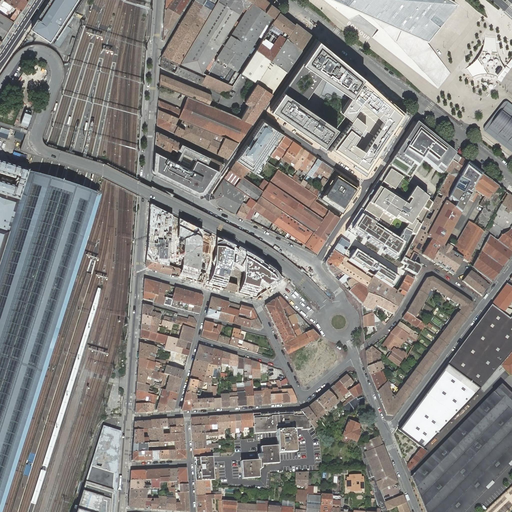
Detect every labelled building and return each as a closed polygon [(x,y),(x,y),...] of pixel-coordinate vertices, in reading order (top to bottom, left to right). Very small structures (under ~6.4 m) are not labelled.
[(50,0),(31,29),(50,41),(76,0),(50,0)] [(162,55),(179,63),(181,64),(218,0),(194,0),(180,22),(162,55)] [(167,7),(171,0),(165,0),(163,39),(164,40),(179,14),(167,7)] [(171,0),(167,7),(179,14),(188,0),(171,0)] [(218,0),(181,64),(202,73),(205,69),(214,55),(221,43),(225,45),(231,35),(227,33),(243,7),(247,10),(253,0),(218,0)] [(256,49),(279,12),(278,11),(279,10),(266,0),(253,0),(247,10),(231,35),(225,45),(217,58),(241,74),(256,49)] [(324,0),(348,19),(358,14),(378,30),(372,37),(438,88),(451,73),(425,41),(455,4),(450,0),(324,0)] [(279,12),(256,49),(271,60),(295,25),(279,12)] [(271,60),(256,49),(241,74),(255,83),(271,93),(311,35),(296,23),(295,25),(271,60)] [(439,41),(446,32),(440,27),(433,36),(439,41)] [(496,37),(496,35),(485,34),(484,38),(484,41),(483,44),(482,47),(481,49),(480,51),(497,52),(496,49),(496,47),(496,44),(496,41),(496,37)] [(364,78),(318,40),(303,61),(284,90),(270,110),(323,146),(338,127),(303,103),(322,74),(353,95),(364,78)] [(497,52),(480,51),(480,52),(478,55),(476,57),(488,73),(490,73),(492,74),(494,74),(495,75),(497,76),(503,67),(502,64),(501,62),(499,60),(498,56),(497,52)] [(169,70),(201,84),(204,78),(178,66),(179,63),(162,55),(161,56),(161,66),(169,70)] [(466,68),(464,69),(471,78),(474,76),(477,75),(479,74),(483,73),(486,73),(488,73),(476,57),(475,59),(473,61),(471,63),(469,65),(466,68)] [(210,93),(160,73),(159,84),(187,95),(208,104),(212,97),(210,93)] [(201,84),(227,96),(233,86),(206,74),(204,78),(201,84)] [(407,115),(364,78),(353,95),(341,112),(346,116),(351,121),(329,151),(367,176),(407,115)] [(252,123),(271,93),(255,83),(243,101),(247,104),(240,118),(252,123)] [(208,104),(187,95),(182,106),(181,109),(178,117),(238,142),(252,123),(208,104)] [(181,109),(158,99),(157,109),(178,117),(181,109)] [(502,103),(484,127),(483,128),(483,129),(483,130),(484,131),(484,132),(511,153),(511,105),(507,102),(505,102),(504,102),(502,103)] [(29,109),(21,106),(14,125),(26,128),(33,111),(29,109)] [(221,145),(224,137),(178,117),(157,109),(157,116),(171,122),(177,125),(184,129),(181,136),(217,153),(221,145)] [(171,122),(157,116),(156,124),(157,125),(167,130),(171,122)] [(263,121),(236,160),(247,168),(249,169),(258,175),(269,158),(285,136),(285,135),(263,121)] [(171,122),(167,130),(173,133),(177,125),(171,122)] [(449,150),(416,122),(388,166),(405,177),(407,172),(409,174),(422,154),(443,170),(444,171),(451,160),(457,164),(460,158),(449,150)] [(173,133),(181,136),(184,129),(177,125),(173,133)] [(155,139),(154,150),(175,160),(177,157),(169,153),(172,147),(178,150),(181,143),(156,131),(156,132),(155,139)] [(293,141),(285,135),(285,136),(269,158),(273,161),(277,154),(282,158),(284,155),(293,141)] [(233,150),(238,142),(224,137),(221,145),(233,150)] [(301,147),(293,141),(284,155),(282,158),(290,163),(291,161),(293,159),(294,157),(301,147)] [(177,157),(175,160),(154,150),(153,172),(197,194),(204,193),(219,170),(207,164),(210,157),(181,143),(178,150),(180,151),(177,157)] [(227,158),(233,150),(221,145),(217,153),(227,158)] [(305,149),(301,147),(294,157),(298,159),(305,149)] [(309,152),(305,149),(298,159),(295,164),(299,167),(309,152)] [(309,152),(299,167),(303,170),(313,155),(309,152)] [(308,173),(317,158),(313,155),(303,170),(308,173)] [(207,164),(219,170),(224,164),(223,163),(210,157),(207,164)] [(311,177),(321,161),(317,158),(308,173),(307,174),(311,177)] [(464,161),(460,158),(457,164),(451,160),(444,171),(448,173),(437,193),(447,199),(458,179),(461,174),(467,163),(464,161)] [(236,160),(230,168),(242,176),(247,169),(249,170),(249,169),(247,168),(236,160)] [(311,177),(315,180),(315,179),(316,177),(325,163),(321,161),(311,177)] [(0,511),(1,511),(101,195),(97,194),(34,174),(31,173),(28,172),(0,163),(0,511)] [(318,179),(320,180),(321,179),(329,166),(325,163),(316,177),(318,179)] [(482,175),(467,163),(461,174),(458,179),(447,199),(445,202),(460,213),(468,199),(473,190),(482,175)] [(319,188),(321,189),(323,185),(325,182),(329,176),(334,169),(329,166),(321,179),(324,181),(319,188)] [(405,177),(388,166),(360,209),(380,221),(388,227),(394,217),(407,226),(405,230),(410,233),(415,236),(432,203),(415,188),(407,199),(394,190),(402,177),(403,179),(405,177)] [(230,168),(229,170),(229,171),(240,178),(242,176),(230,168)] [(281,209),(325,240),(340,217),(315,200),(317,196),(312,193),(308,190),(304,187),(300,184),(296,181),(292,179),(287,176),(283,173),(278,169),(275,174),(273,176),(269,182),(269,183),(263,191),(260,195),(281,209)] [(320,191),(317,195),(343,212),(359,187),(346,178),(334,169),(329,176),(325,182),(323,185),(321,189),(320,191)] [(242,176),(240,178),(229,171),(229,170),(224,178),(224,179),(246,194),(256,201),(251,208),(255,210),(273,223),(281,209),(260,195),(263,191),(258,188),(244,178),(242,176)] [(270,170),(264,179),(265,180),(269,174),(273,176),(275,174),(270,170)] [(265,180),(269,183),(269,182),(273,176),(269,174),(265,180)] [(488,179),(482,175),(473,190),(468,199),(472,201),(477,192),(478,193),(479,193),(482,195),(482,196),(484,197),(479,205),(484,208),(492,194),(493,194),(498,187),(492,182),(488,179)] [(218,205),(236,214),(246,194),(224,179),(224,178),(213,194),(218,205)] [(264,179),(258,188),(263,191),(269,183),(265,180),(264,179)] [(432,203),(415,236),(404,257),(413,262),(415,259),(419,252),(428,237),(431,239),(422,255),(453,274),(462,259),(454,254),(450,251),(452,249),(446,246),(444,248),(442,247),(443,246),(442,245),(427,236),(445,202),(447,199),(437,193),(433,201),(432,203)] [(246,194),(236,214),(240,216),(244,218),(244,217),(250,207),(251,208),(256,201),(246,194)] [(508,232),(511,228),(510,228),(511,225),(511,197),(508,194),(501,205),(496,212),(483,232),(489,236),(497,241),(501,236),(508,232)] [(172,214),(150,202),(148,230),(146,259),(168,264),(172,214)] [(460,213),(445,202),(427,236),(442,245),(445,239),(460,213)] [(244,217),(244,218),(250,221),(255,210),(251,208),(250,207),(244,217)] [(273,223),(316,253),(317,253),(325,240),(281,209),(273,223)] [(380,221),(360,209),(356,216),(345,232),(355,238),(355,236),(394,261),(399,255),(410,233),(405,230),(396,242),(376,228),(380,221)] [(203,229),(179,217),(178,232),(184,235),(182,263),(181,268),(179,276),(197,281),(203,229)] [(455,245),(454,247),(457,249),(454,254),(462,259),(467,262),(470,257),(483,233),(483,232),(469,222),(455,245)] [(501,236),(497,241),(511,253),(511,229),(511,228),(508,232),(501,236)] [(233,244),(216,236),(214,261),(209,284),(224,288),(226,281),(232,258),(233,244)] [(511,254),(511,252),(489,236),(481,251),(502,268),(511,254)] [(391,288),(398,278),(354,250),(352,254),(346,250),(350,244),(341,239),(333,250),(348,259),(346,262),(372,278),(373,276),(391,288)] [(348,259),(333,250),(332,252),(346,262),(348,259)] [(250,254),(245,251),(244,274),(239,293),(247,295),(256,297),(260,277),(267,282),(276,277),(276,273),(269,267),(258,259),(250,254)] [(502,268),(481,251),(473,267),(492,282),(502,268)] [(346,262),(332,252),(325,262),(327,267),(332,265),(342,272),(345,274),(352,279),(359,284),(366,288),(372,278),(368,276),(347,262),(346,262)] [(170,274),(179,276),(181,268),(172,265),(168,264),(162,263),(146,259),(145,267),(146,267),(159,271),(170,274)] [(332,265),(327,267),(329,271),(335,277),(335,276),(338,275),(342,272),(332,265)] [(462,281),(482,296),(492,282),(473,267),(462,281)] [(11,511),(17,511),(77,322),(81,309),(92,275),(87,273),(65,340),(11,511)] [(354,286),(359,284),(352,279),(345,274),(339,280),(338,280),(342,284),(346,281),(351,289),(354,286)] [(404,297),(400,294),(391,288),(373,276),(372,278),(366,288),(359,284),(354,286),(351,289),(350,289),(348,291),(361,304),(362,316),(372,312),(373,313),(376,306),(392,314),(393,314),(393,313),(398,307),(404,297)] [(392,397),(386,382),(377,391),(380,399),(383,406),(387,417),(391,417),(424,374),(430,365),(461,323),(468,314),(472,309),(471,302),(462,296),(458,293),(456,291),(451,288),(449,287),(432,276),(426,278),(425,280),(424,282),(423,284),(421,287),(419,290),(416,295),(412,303),(406,313),(416,318),(432,290),(459,307),(446,324),(441,331),(431,344),(427,350),(422,357),(417,364),(413,369),(407,376),(403,383),(402,383),(392,397)] [(414,279),(407,276),(404,280),(403,283),(402,283),(399,289),(402,290),(400,294),(404,297),(406,293),(411,284),(414,279)] [(144,279),(143,292),(155,295),(158,296),(160,283),(145,279),(144,279)] [(224,288),(235,291),(237,284),(226,281),(224,288)] [(155,295),(153,302),(158,303),(163,304),(165,298),(167,298),(170,286),(160,283),(158,296),(155,295)] [(511,287),(507,283),(491,304),(503,313),(511,301),(511,287)] [(184,290),(175,287),(172,300),(180,302),(181,302),(184,290)] [(35,488),(30,503),(35,505),(62,421),(83,353),(95,314),(97,304),(100,289),(98,288),(94,300),(75,362),(35,488)] [(202,295),(184,290),(181,302),(187,303),(194,305),(201,307),(203,298),(202,295)] [(155,295),(143,292),(143,295),(143,299),(153,302),(155,295)] [(279,296),(277,298),(280,305),(282,310),(289,306),(285,303),(279,296)] [(165,298),(163,304),(170,306),(172,300),(167,298),(165,298)] [(211,298),(208,309),(217,311),(220,300),(212,298),(211,298)] [(280,305),(277,298),(271,302),(265,306),(274,325),(283,344),(289,341),(295,337),(291,327),(287,319),(282,310),(280,305)] [(172,300),(170,306),(178,308),(180,302),(172,300)] [(220,300),(217,311),(220,312),(226,314),(227,310),(229,302),(220,300)] [(181,302),(180,302),(178,308),(185,310),(187,303),(181,302)] [(241,306),(229,302),(227,310),(239,313),(241,306)] [(187,303),(185,310),(192,312),(194,305),(187,303)] [(142,315),(159,319),(161,314),(157,313),(151,312),(153,307),(143,304),(142,305),(142,315)] [(447,364),(479,389),(500,366),(511,350),(511,316),(510,318),(503,313),(491,304),(487,310),(472,330),(472,331),(469,335),(468,335),(447,364)] [(199,314),(201,307),(194,305),(192,312),(199,314)] [(239,313),(227,310),(226,314),(231,315),(233,316),(235,316),(237,317),(238,314),(239,315),(241,315),(242,314),(245,315),(245,316),(246,317),(245,319),(251,321),(257,319),(252,309),(241,306),(239,313)] [(289,306),(282,310),(287,319),(291,327),(295,337),(305,333),(312,329),(304,321),(297,314),(289,306)] [(217,311),(208,309),(206,316),(207,316),(218,319),(218,318),(220,312),(217,311)] [(372,312),(362,316),(363,327),(364,327),(374,326),(374,322),(377,322),(379,324),(376,326),(376,327),(377,332),(381,329),(384,326),(373,313),(372,312)] [(417,327),(422,330),(425,324),(416,318),(406,313),(402,318),(417,327)] [(158,326),(159,319),(142,315),(141,324),(149,326),(149,324),(158,326)] [(188,319),(177,316),(175,324),(182,326),(186,326),(188,319)] [(186,326),(195,329),(196,323),(193,318),(189,316),(188,319),(186,326)] [(250,328),(251,321),(245,319),(240,318),(237,317),(235,316),(233,323),(250,328)] [(262,328),(257,319),(251,321),(250,328),(259,330),(262,328)] [(163,320),(162,320),(161,325),(168,327),(167,329),(171,330),(172,325),(170,324),(170,322),(163,320)] [(205,321),(203,330),(216,333),(217,330),(212,328),(213,323),(205,321)] [(397,326),(409,335),(412,337),(415,332),(400,322),(397,326)] [(156,333),(158,326),(149,324),(149,326),(141,324),(141,329),(150,331),(156,333)] [(179,340),(191,343),(195,329),(186,326),(182,326),(178,339),(179,340)] [(391,333),(403,341),(404,342),(408,337),(409,335),(397,326),(390,333),(391,333)] [(233,328),(231,337),(238,339),(240,335),(241,330),(233,328)] [(150,331),(141,329),(140,337),(148,339),(150,331)] [(320,338),(312,329),(305,333),(310,343),(320,338)] [(201,337),(217,341),(219,335),(219,334),(216,333),(203,330),(201,336),(201,337)] [(156,333),(150,331),(148,339),(155,341),(157,333),(156,333)] [(166,344),(168,336),(166,336),(157,333),(155,341),(166,344)] [(291,345),(285,348),(288,354),(292,352),(298,349),(303,347),(310,343),(305,333),(295,337),(289,341),(291,345)] [(403,360),(403,361),(404,358),(405,356),(407,354),(403,351),(401,353),(397,350),(396,351),(395,350),(393,348),(395,346),(399,349),(400,347),(400,346),(403,341),(391,333),(388,338),(382,345),(382,346),(387,349),(390,351),(392,352),(403,360)] [(171,351),(172,352),(176,353),(181,354),(182,348),(177,347),(179,340),(178,339),(172,338),(169,337),(168,336),(166,344),(168,344),(167,348),(165,348),(164,349),(171,351)] [(238,339),(231,337),(229,345),(236,347),(238,342),(238,339)] [(181,354),(188,356),(191,343),(179,340),(177,347),(182,348),(181,354)] [(244,341),(243,341),(241,346),(249,348),(248,351),(256,353),(258,347),(244,341)] [(140,343),(139,358),(153,362),(164,365),(166,366),(167,366),(168,360),(166,359),(166,360),(156,359),(154,359),(157,347),(140,343)] [(199,345),(197,352),(211,356),(212,356),(213,349),(199,345)] [(366,351),(367,366),(381,361),(380,357),(379,355),(381,353),(378,351),(372,347),(366,351)] [(221,364),(222,352),(213,349),(212,356),(211,356),(209,364),(207,364),(205,373),(204,377),(212,378),(214,369),(217,369),(217,366),(221,364)] [(511,350),(500,366),(504,370),(510,375),(511,373),(511,350)] [(211,356),(197,352),(194,360),(207,364),(209,364),(211,356)] [(228,365),(230,354),(222,352),(221,364),(228,365)] [(387,359),(398,367),(403,360),(392,352),(387,359)] [(173,368),(184,371),(188,356),(181,354),(176,353),(173,368)] [(235,367),(237,367),(237,356),(230,354),(228,365),(228,366),(235,367)] [(152,370),(153,371),(154,367),(163,370),(164,365),(153,362),(139,358),(138,360),(138,366),(152,370)] [(251,360),(244,358),(244,369),(244,370),(250,370),(250,372),(249,372),(249,375),(252,375),(252,370),(251,360)] [(192,370),(205,373),(207,364),(194,360),(192,370)] [(259,363),(251,360),(252,370),(252,375),(252,379),(254,379),(254,376),(258,376),(258,378),(260,378),(260,374),(259,363)] [(367,366),(370,374),(382,370),(384,369),(381,361),(367,366)] [(259,363),(260,374),(268,373),(268,366),(263,365),(264,364),(262,364),(259,363)] [(479,389),(447,364),(398,430),(422,448),(479,389)] [(152,370),(138,366),(137,374),(137,382),(145,384),(149,385),(151,386),(152,381),(149,380),(146,379),(147,377),(150,378),(162,381),(164,374),(153,371),(152,370)] [(169,375),(182,379),(184,371),(173,368),(169,367),(167,366),(166,366),(165,370),(164,374),(169,375)] [(500,366),(479,389),(483,392),(504,370),(500,366)] [(386,382),(386,381),(386,379),(385,378),(382,372),(387,370),(392,373),(395,371),(390,367),(384,369),(382,370),(370,374),(374,383),(377,391),(386,382)] [(203,383),(204,377),(205,373),(192,370),(189,379),(203,383)] [(170,391),(178,394),(182,379),(169,375),(164,374),(162,381),(160,386),(160,389),(162,389),(166,377),(168,377),(165,390),(170,391)] [(346,375),(339,380),(346,388),(352,383),(350,379),(349,378),(346,375)] [(212,378),(204,377),(203,383),(189,379),(188,387),(201,390),(202,384),(203,384),(203,383),(208,383),(207,391),(211,391),(211,386),(212,378)] [(245,393),(246,406),(254,405),(253,396),(253,393),(253,392),(253,386),(253,384),(252,380),(250,381),(250,382),(250,387),(244,387),(245,393)] [(339,380),(333,385),(342,396),(348,391),(347,390),(346,388),(339,380)] [(270,390),(270,404),(282,403),(281,394),(281,390),(281,389),(281,387),(281,386),(280,384),(279,381),(278,382),(279,390),(277,390),(270,390)] [(154,394),(155,392),(148,390),(149,385),(145,384),(137,382),(136,390),(145,392),(145,393),(149,394),(154,395),(154,394)] [(261,392),(262,405),(270,404),(270,390),(269,390),(269,388),(269,385),(269,383),(266,383),(260,384),(261,386),(261,389),(261,392)] [(511,394),(501,383),(492,392),(508,407),(511,410),(511,394)] [(237,397),(238,406),(246,406),(245,393),(244,387),(244,384),(241,384),(236,384),(236,390),(237,393),(237,397)] [(352,396),(354,398),(356,397),(361,393),(358,384),(356,385),(352,388),(348,391),(352,396)] [(333,385),(328,390),(338,402),(342,398),(342,399),(344,398),(342,396),(333,385)] [(208,408),(221,407),(221,398),(218,398),(216,398),(217,387),(211,386),(211,391),(210,395),(210,396),(210,397),(210,399),(209,403),(207,403),(208,408)] [(195,394),(199,396),(201,390),(188,387),(186,392),(190,393),(195,394)] [(161,396),(160,396),(168,399),(170,391),(165,390),(162,389),(161,396)] [(289,397),(290,403),(297,402),(297,401),(291,389),(283,389),(281,389),(281,390),(281,394),(286,394),(289,397)] [(149,396),(149,394),(145,393),(145,392),(136,390),(136,404),(143,403),(144,401),(145,395),(146,395),(149,396)] [(328,390),(316,400),(326,412),(328,411),(338,402),(328,390)] [(168,399),(176,401),(178,394),(170,391),(168,399)] [(221,407),(230,407),(228,393),(228,391),(225,392),(225,394),(220,395),(221,398),(221,407)] [(182,410),(192,409),(190,393),(186,392),(181,410),(182,410)] [(253,396),(254,405),(262,405),(261,392),(257,392),(253,393),(253,396)] [(492,392),(411,476),(420,497),(508,407),(492,392)] [(192,409),(199,409),(198,399),(196,400),(195,394),(190,393),(192,409)] [(230,407),(238,406),(237,397),(237,393),(235,393),(228,393),(230,407)] [(156,396),(154,395),(149,394),(149,396),(149,401),(149,403),(155,405),(157,396),(156,396)] [(281,394),(282,403),(290,403),(289,397),(286,394),(281,394)] [(160,396),(158,403),(166,406),(168,399),(160,396)] [(357,399),(356,397),(342,407),(348,415),(360,407),(365,402),(363,397),(357,399)] [(166,406),(165,411),(172,411),(173,410),(176,401),(168,399),(166,406)] [(199,409),(208,408),(207,403),(209,403),(210,399),(202,399),(198,399),(199,409)] [(316,400),(307,407),(317,420),(321,426),(323,425),(321,422),(322,421),(319,418),(321,416),(322,415),(324,413),(327,416),(328,415),(327,413),(326,412),(316,400)] [(153,412),(155,405),(149,403),(143,403),(136,404),(135,413),(153,412)] [(158,412),(165,411),(166,406),(158,403),(157,410),(158,412)] [(300,410),(301,411),(309,422),(312,426),(317,432),(318,431),(316,427),(317,426),(314,422),(317,420),(307,407),(300,410)] [(511,410),(508,407),(420,497),(425,511),(430,511),(511,428),(511,410)] [(253,416),(253,427),(254,433),(274,432),(274,430),(274,426),(276,426),(292,425),(292,429),(301,428),(301,430),(309,430),(309,422),(301,411),(293,412),(260,414),(261,416),(253,416)] [(248,428),(253,427),(253,416),(252,414),(240,414),(241,431),(244,431),(243,428),(245,428),(248,428)] [(229,415),(217,416),(217,425),(218,432),(218,435),(223,434),(223,428),(229,428),(229,415)] [(217,416),(208,417),(209,429),(212,429),(212,425),(217,425),(217,416)] [(191,419),(192,426),(200,426),(200,417),(192,418),(191,419)] [(200,417),(200,426),(204,425),(205,433),(209,433),(209,429),(208,417),(200,417)] [(182,418),(175,419),(175,427),(184,427),(183,419),(182,418)] [(175,419),(167,420),(167,427),(167,428),(169,428),(175,427),(175,419)] [(159,420),(151,421),(151,429),(159,428),(159,420)] [(167,420),(159,420),(159,428),(162,428),(162,427),(167,427),(167,420)] [(135,422),(134,430),(143,430),(147,429),(151,429),(151,421),(135,422)] [(346,426),(343,436),(350,439),(356,441),(360,431),(357,430),(358,427),(359,426),(349,421),(347,424),(346,426)] [(200,426),(192,426),(192,434),(205,433),(204,425),(200,426)] [(151,429),(147,429),(148,435),(163,434),(162,429),(169,428),(170,434),(184,433),(184,427),(175,427),(169,428),(167,428),(162,428),(159,428),(151,429)] [(511,428),(430,511),(460,511),(511,459),(511,428)] [(294,452),(292,429),(274,430),(274,432),(276,445),(277,453),(294,452)] [(143,430),(134,430),(133,444),(143,443),(143,430)] [(205,433),(192,434),(193,442),(205,441),(205,436),(207,436),(207,437),(217,436),(216,432),(205,433)] [(163,434),(148,435),(148,443),(167,442),(173,442),(174,442),(184,441),(184,433),(170,434),(163,434)] [(381,489),(397,483),(398,479),(380,435),(358,446),(361,452),(364,462),(366,470),(374,490),(375,494),(377,499),(381,508),(382,511),(383,511),(397,506),(399,511),(410,511),(404,494),(402,495),(385,502),(383,495),(381,489)] [(185,449),(184,441),(174,442),(175,450),(176,450),(185,449)] [(193,442),(193,449),(206,448),(205,441),(193,442)] [(143,443),(133,444),(132,452),(147,451),(147,447),(167,446),(167,442),(148,443),(143,443)] [(277,453),(276,445),(260,447),(261,452),(257,452),(258,460),(262,464),(277,463),(277,453)] [(193,449),(194,457),(212,456),(219,456),(219,453),(210,453),(210,448),(208,448),(206,448),(193,449)] [(410,473),(410,472),(427,451),(424,449),(422,448),(407,465),(410,473)] [(186,458),(185,449),(176,450),(176,459),(185,458),(186,458)] [(160,451),(160,460),(168,459),(168,450),(160,451)] [(176,459),(176,450),(175,450),(168,450),(168,459),(176,459)] [(147,451),(132,452),(132,460),(132,461),(160,460),(160,451),(159,451),(147,451)] [(194,457),(195,480),(209,480),(214,480),(213,461),(212,456),(194,457)] [(262,468),(262,464),(258,460),(241,461),(242,479),(259,477),(259,469),(260,469),(260,468),(262,468)] [(84,488),(83,491),(102,497),(97,511),(111,511),(114,473),(91,466),(85,486),(84,488)] [(177,468),(169,469),(169,482),(167,482),(167,488),(175,488),(175,486),(175,485),(175,481),(178,481),(177,468)] [(186,468),(177,468),(178,481),(175,481),(175,485),(178,485),(179,484),(187,484),(186,469),(186,468)] [(160,469),(146,470),(145,480),(151,480),(159,479),(160,469)] [(169,469),(160,469),(159,479),(159,482),(167,482),(169,482),(169,469)] [(145,480),(146,470),(131,471),(130,480),(144,480),(145,480)] [(308,479),(308,472),(306,472),(298,472),(296,472),(295,484),(304,485),(304,490),(296,489),(295,500),(295,501),(304,502),(304,503),(304,506),(303,509),(303,511),(295,510),(294,511),(305,511),(307,487),(307,484),(308,479)] [(349,478),(347,478),(347,489),(350,489),(350,491),(361,491),(361,489),(363,489),(363,477),(361,477),(361,475),(349,475),(349,478)] [(159,488),(159,482),(159,479),(151,480),(151,488),(159,488)] [(129,489),(144,488),(144,480),(130,480),(129,489)] [(209,480),(195,480),(196,496),(205,495),(211,495),(213,495),(221,494),(221,491),(221,488),(219,488),(219,492),(210,492),(209,480)] [(187,484),(179,484),(180,493),(188,492),(187,484)] [(490,505),(507,489),(502,484),(486,500),(490,505)] [(319,511),(320,496),(321,494),(316,493),(316,488),(313,488),(313,487),(307,487),(305,511),(319,511)] [(144,488),(129,489),(129,498),(139,498),(147,498),(147,488),(144,488)] [(97,511),(102,497),(83,491),(78,509),(76,511),(97,511)] [(166,510),(176,511),(176,503),(176,501),(175,493),(173,492),(174,497),(167,497),(166,510)] [(189,502),(188,492),(180,493),(180,503),(176,503),(176,511),(189,511),(189,502)] [(222,511),(222,500),(221,494),(213,495),(213,499),(220,498),(220,501),(218,501),(218,511),(222,511)] [(330,497),(320,496),(319,511),(330,511),(332,496),(332,495),(330,494),(330,497)] [(205,511),(205,495),(196,496),(197,502),(200,502),(201,507),(197,508),(197,511),(205,511)] [(340,496),(332,496),(330,511),(338,511),(339,511),(339,507),(340,498),(340,496)] [(167,497),(158,497),(158,498),(158,500),(158,501),(157,509),(166,510),(167,497)] [(139,498),(129,498),(128,506),(129,507),(139,508),(139,498)] [(139,498),(139,508),(150,509),(151,498),(147,498),(139,498)] [(235,511),(236,503),(237,501),(231,501),(229,501),(225,500),(222,500),(222,511),(235,511)] [(267,511),(268,505),(268,502),(266,502),(266,505),(262,505),(261,505),(256,504),(256,505),(255,511),(267,511)] [(246,504),(236,503),(235,511),(255,511),(256,505),(247,504),(246,504)]
